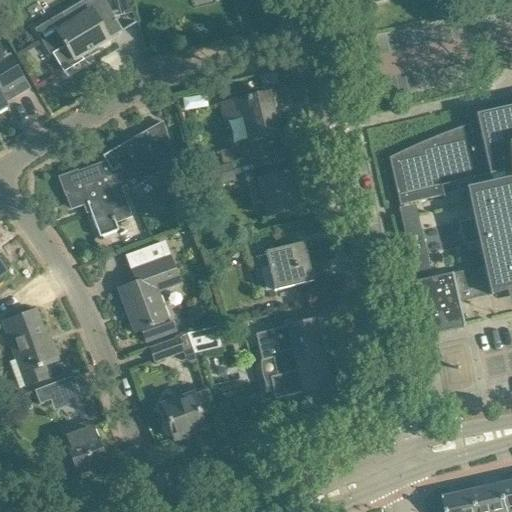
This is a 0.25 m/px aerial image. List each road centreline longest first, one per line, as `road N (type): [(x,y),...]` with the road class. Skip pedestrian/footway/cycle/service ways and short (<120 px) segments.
road 1 (residential): [(151,484),(82,313),(6,174),(3,152),(14,134),(114,97),(157,71),(314,21)]
road 2 (residential): [(389,396),(314,21)]
road 3 (residential): [(151,484),(389,396)]
